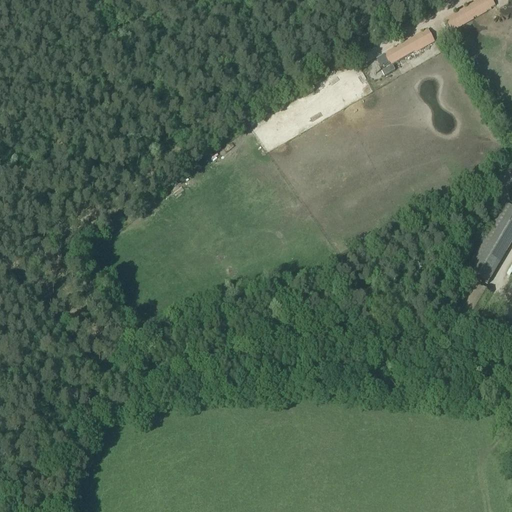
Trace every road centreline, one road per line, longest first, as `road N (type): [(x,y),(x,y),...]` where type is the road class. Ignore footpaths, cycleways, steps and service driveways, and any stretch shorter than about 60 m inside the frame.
road 1 (track): [(90,411),(124,400),(133,361),(155,335),(316,283),(511,175)]
road 2 (track): [(424,0),(6,268)]
road 3 (track): [(13,511),(65,469),(98,380),(6,268)]
